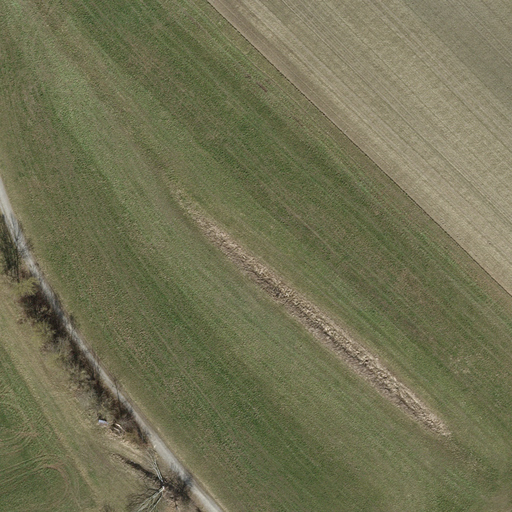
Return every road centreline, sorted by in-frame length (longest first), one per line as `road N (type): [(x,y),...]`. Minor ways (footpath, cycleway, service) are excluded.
road 1 (track): [(200,511),(68,337),(15,235),(0,186)]
road 2 (track): [(183,493),(50,430)]
